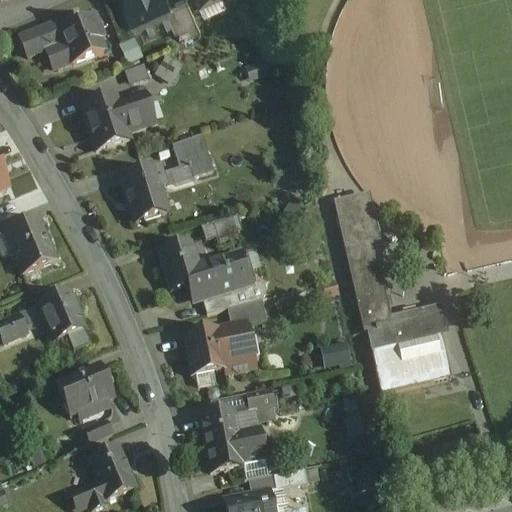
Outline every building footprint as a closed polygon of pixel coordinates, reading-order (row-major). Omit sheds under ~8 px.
[(165,0),(123,0),(127,9),(124,11),(129,23),(133,21),(138,33),(167,20),(174,17),(169,7),(165,0)] [(185,0),(169,7),(174,17),(167,20),(178,43),(199,33),(185,0)] [(248,3),(236,9),(244,26),(256,21),(248,3)] [(94,19),(75,26),(75,25),(63,30),(57,32),(63,47),(72,68),(103,56),(102,55),(101,56),(97,45),(104,42),(94,19)] [(256,22),(244,26),(248,34),(259,28),(256,22)] [(60,25),(19,41),(27,61),(48,53),(63,47),(57,32),(63,30),(60,25)] [(133,43),(124,47),(128,57),(138,52),(133,43)] [(72,68),(63,47),(48,53),(56,74),(72,68)] [(138,52),(128,57),(132,64),(141,60),(138,52)] [(173,82),(181,66),(165,57),(156,73),(173,82)] [(264,64),(245,71),(249,82),(268,76),(264,64)] [(143,68),(125,73),(129,86),(147,81),(143,68)] [(143,99),(117,108),(121,120),(130,117),(134,130),(125,133),(126,136),(152,128),(143,99)] [(114,102),(81,113),(95,154),(128,143),(126,136),(125,133),(134,130),(130,117),(121,120),(117,108),(114,102)] [(200,139),(171,150),(179,174),(188,171),(192,182),(212,176),(200,139)] [(154,174),(119,185),(132,227),(167,216),(154,174)] [(361,198),(333,205),(343,252),(365,246),(366,247),(372,246),(361,198)] [(308,221),(297,214),(290,226),(292,223),(302,229),(300,232),(301,232),(308,221)] [(235,221),(200,232),(205,245),(217,242),(220,251),(238,246),(234,234),(239,232),(235,221)] [(36,223),(3,237),(21,279),(54,265),(36,223)] [(366,247),(365,246),(343,252),(362,336),(365,335),(370,355),(438,339),(439,339),(435,317),(384,328),(366,247)] [(190,248),(157,258),(169,296),(195,288),(201,286),(197,271),(190,248)] [(239,258),(197,271),(201,286),(195,288),(200,305),(201,305),(229,296),(249,290),(239,258)] [(249,290),(229,296),(233,311),(261,304),(264,297),(262,291),(256,288),(249,290)] [(229,296),(201,305),(205,319),(226,313),(233,311),(229,296)] [(68,297),(36,310),(42,324),(52,346),(65,340),(72,356),(89,349),(82,333),(83,333),(68,297)] [(233,311),(226,313),(229,330),(244,327),(245,328),(265,325),(261,304),(233,311)] [(36,310),(0,325),(0,343),(2,347),(26,336),(24,331),(42,324),(36,310)] [(229,330),(215,333),(215,334),(223,374),(224,379),(253,374),(251,362),(257,361),(253,343),(248,344),(245,328),(244,327),(229,330)] [(215,334),(182,341),(190,380),(223,374),(215,334)] [(438,339),(370,355),(375,374),(374,374),(379,398),(449,382),(444,358),(442,358),(438,339)] [(344,343),(317,350),(324,375),(351,367),(344,343)] [(98,369),(54,388),(68,421),(75,418),(78,426),(110,412),(107,404),(112,402),(98,369)] [(269,394),(244,399),(247,415),(272,410),(269,394)] [(232,415),(198,422),(209,476),(263,466),(257,434),(236,438),(232,415)] [(105,426),(83,436),(88,449),(111,439),(105,426)] [(118,453),(86,467),(103,506),(134,492),(118,453)] [(303,474),(272,480),(274,495),(306,490),(303,474)] [(269,511),(266,496),(222,504),(224,511),(269,511)]
